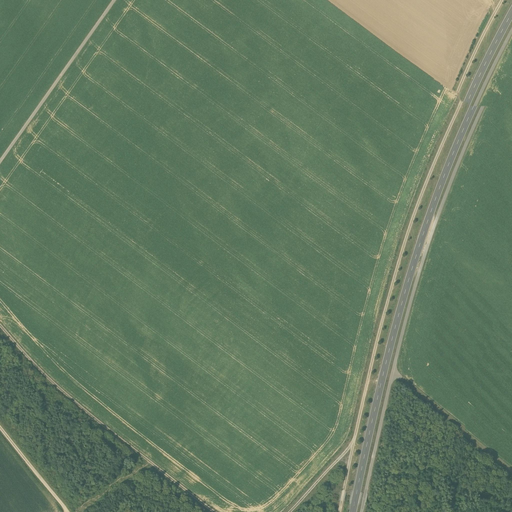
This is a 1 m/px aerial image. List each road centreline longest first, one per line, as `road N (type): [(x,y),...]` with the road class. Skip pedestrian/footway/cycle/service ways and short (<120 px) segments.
road 1 (secondary): [(351,511),(432,202),(511,28)]
road 2 (track): [(360,511),(410,295),(459,156),(511,46)]
road 3 (track): [(351,446),(418,200),(511,0)]
road 4 (track): [(212,511),(63,393),(0,326)]
road 5 (track): [(0,163),(115,0)]
road 6 (track): [(391,375),(511,473)]
